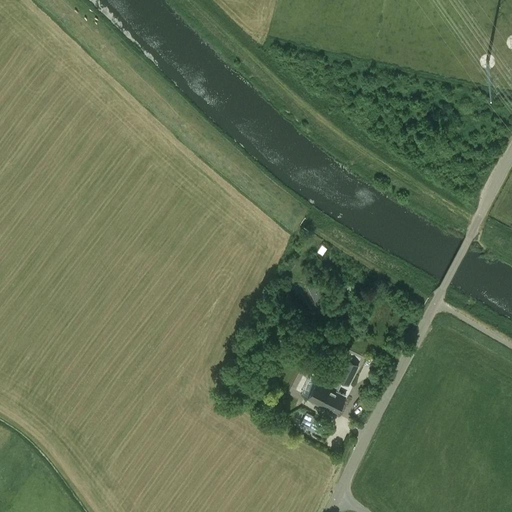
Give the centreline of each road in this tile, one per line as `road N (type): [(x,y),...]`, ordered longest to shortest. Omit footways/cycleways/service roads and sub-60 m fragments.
road 1 (unclassified): [(337,498),(511,156)]
road 2 (track): [(190,0),(349,142),(476,224)]
